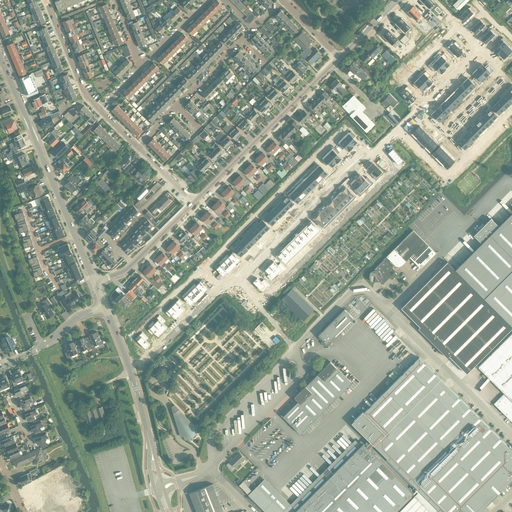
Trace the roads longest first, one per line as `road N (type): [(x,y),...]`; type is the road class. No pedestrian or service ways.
road 1 (residential): [(128,365),(156,352),(217,291),(237,287),(400,132)]
road 2 (tertiary): [(194,202),(339,57)]
road 3 (secondary): [(74,235),(0,57)]
road 4 (unclassified): [(511,435),(388,309)]
road 5 (residential): [(400,132),(451,179),(511,121)]
road 6 (unclassified): [(213,463),(301,377),(295,350)]
road 7 (unclassified): [(295,350),(212,434),(213,463)]
road 8 (tertiary): [(94,282),(132,264),(194,202)]
road 9 (unclassified): [(388,309),(367,289),(355,289),(295,350)]
road 10 (residential): [(98,109),(45,0)]
